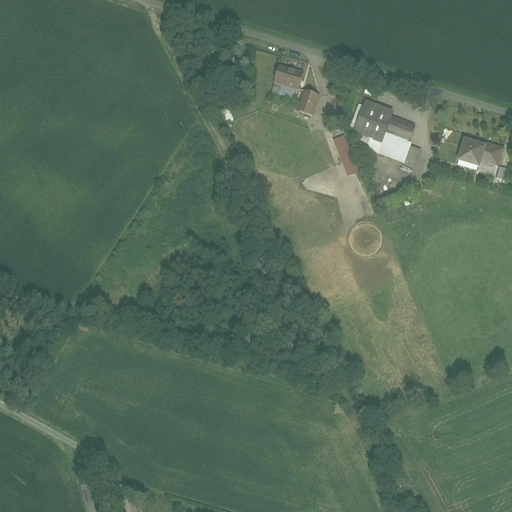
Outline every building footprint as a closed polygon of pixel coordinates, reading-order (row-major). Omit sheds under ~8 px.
[(304,74),(281,67),(277,83),(300,90),(304,74)] [(321,96),(305,91),(299,112),(314,117),(321,96)] [(394,111),(366,101),(355,135),(361,137),(383,144),(387,132),(413,140),(418,124),(393,116),(394,111)] [(215,111),(220,123),(230,119),(225,107),(215,111)] [(379,154),(405,163),(411,147),(413,140),(387,132),(383,144),(380,154),(379,154)] [(346,137),(336,141),(349,176),(359,172),(346,137)] [(361,137),(358,146),(380,154),(383,144),(361,137)] [(488,146),(466,140),(459,163),(481,170),(483,163),(488,146)] [(501,168),(506,148),(489,143),(488,146),(483,163),(501,168)] [(417,167),(423,151),(411,147),(405,163),(417,167)] [(497,179),(504,181),(507,170),(501,168),(497,179)] [(381,174),(371,179),(382,205),(392,201),(381,174)]
